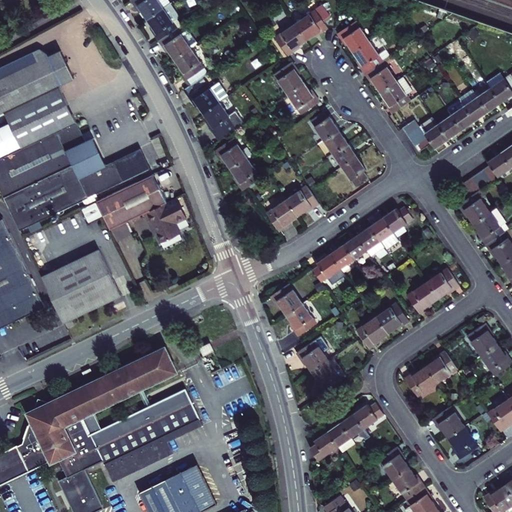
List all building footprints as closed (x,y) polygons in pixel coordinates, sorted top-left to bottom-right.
[(134,0),(141,9),(143,8),(145,11),(150,18),(166,7),(173,3),(170,0),(134,0)] [(166,7),(150,18),(155,25),(157,29),(155,30),(161,39),(179,27),(174,20),(180,16),(180,13),(173,3),(166,7)] [(299,22),(310,38),(316,34),(320,31),(322,33),(331,26),(319,8),(299,22)] [(351,43),(355,49),(372,38),(358,18),(340,31),(347,42),(349,40),(351,43)] [(304,42),(310,38),(299,22),(279,35),(291,53),(301,47),(300,45),(304,42)] [(177,57),(193,46),(200,41),(192,30),(189,29),(184,33),(179,27),(161,39),(168,49),(170,47),(173,51),(177,57)] [(378,34),(372,38),(355,49),(359,55),(362,60),(361,61),(367,70),(385,58),(391,54),(378,34)] [(193,46),(177,57),(182,64),(184,67),(182,69),(193,84),(204,76),(211,72),(193,46)] [(0,116),(7,113),(62,87),(76,80),(62,52),(51,57),(48,55),(44,51),(37,58),(39,63),(1,82),(0,81),(0,116)] [(399,78),(385,58),(367,70),(374,80),(375,79),(379,84),(383,90),(399,78)] [(301,69),(295,60),(277,72),(290,91),(307,80),(303,74),(300,70),(301,69)] [(511,92),(511,85),(505,76),(502,70),(488,80),(492,85),(502,100),(510,95),(511,92)] [(205,112),(222,100),(230,95),(222,83),(214,89),(204,76),(193,84),(187,88),(197,103),(198,102),(200,105),(205,112)] [(388,101),(394,110),(412,98),(399,78),(383,90),(387,97),(389,99),(388,101)] [(488,80),(488,79),(474,88),(479,94),(492,85),(488,80)] [(307,80),(290,91),(304,112),(322,99),(315,90),(314,91),(312,88),(307,80)] [(502,100),(492,85),(479,94),(489,109),(496,104),(502,100)] [(460,95),(465,102),(475,118),(483,113),(489,109),(479,94),(474,88),(473,86),(460,95)] [(62,87),(7,113),(24,149),(79,122),(69,102),(62,87)] [(222,100),(205,112),(210,119),(212,122),(211,123),(221,138),(246,121),(238,108),(231,113),(222,100)] [(465,102),(452,111),(462,126),(468,122),(475,118),(465,102)] [(328,110),(315,119),(328,138),(344,126),(339,119),(335,114),(331,116),(328,110)] [(462,126),(452,111),(439,120),(449,135),(455,131),(462,126)] [(403,125),(408,132),(420,123),(416,117),(403,125)] [(432,141),(435,145),(442,140),(449,135),(439,120),(425,130),(428,135),(432,141)] [(79,122),(24,149),(0,160),(0,184),(22,231),(152,168),(146,156),(142,148),(107,165),(100,149),(91,130),(84,134),(79,122)] [(420,123),(408,132),(412,138),(425,130),(420,123)] [(328,138),(336,150),(352,139),(348,133),(344,126),(328,138)] [(412,138),(416,143),(428,135),(425,130),(412,138)] [(428,135),(416,143),(420,149),(432,141),(428,135)] [(229,161),(233,167),(250,155),(236,136),(218,148),(225,159),(227,157),(229,161)] [(352,139),(336,150),(345,163),(361,152),(357,145),(352,139)] [(511,142),(510,144),(503,149),(511,162),(511,142)] [(511,163),(511,162),(503,149),(497,153),(489,158),(493,163),(499,172),(511,163)] [(367,159),(361,152),(345,163),(359,182),(371,173),(367,168),(371,165),(367,159)] [(239,179),(245,188),(250,184),(263,176),(250,155),(233,167),(238,173),(241,178),(239,179)] [(499,172),(493,163),(487,166),(495,179),(501,175),(499,172)] [(495,179),(487,166),(481,170),(489,183),(495,179)] [(489,183),(481,170),(475,174),(483,187),(489,183)] [(483,187),(475,174),(469,178),(478,190),(479,190),(483,187)] [(99,203),(112,229),(113,228),(120,242),(127,238),(135,235),(128,221),(146,212),(161,244),(181,234),(176,224),(187,219),(177,199),(168,203),(155,176),(99,203)] [(478,190),(469,178),(463,182),(471,195),(478,190)] [(311,209),(322,201),(312,186),(309,182),(288,197),(299,214),(306,209),(310,206),(311,209)] [(492,209),(479,190),(478,190),(471,195),(461,202),(467,211),(468,210),(470,213),(475,220),(492,209)] [(299,214),(288,197),(268,211),(281,230),(291,223),(289,221),(293,218),(299,214)] [(392,208),(385,213),(396,229),(416,214),(407,202),(400,207),(398,204),(392,208)] [(88,223),(101,218),(95,203),(82,208),(88,223)] [(506,229),(492,209),(475,220),(479,226),(482,231),(481,232),(487,241),(506,229)] [(378,218),(372,222),(383,238),(396,229),(385,213),(378,218)] [(0,220),(0,329),(46,307),(4,219),(0,220)] [(365,227),(359,231),(370,247),(383,238),(372,222),(365,227)] [(387,243),(399,235),(396,229),(383,238),(387,243)] [(511,238),(506,229),(487,241),(495,252),(496,251),(498,254),(503,261),(511,255),(511,238)] [(370,247),(359,231),(353,235),(346,240),(357,256),(370,247)] [(339,245),(333,249),(344,265),(357,256),(346,240),(339,245)] [(344,265),(333,249),(325,255),(319,259),(322,262),(315,266),(319,272),(324,279),(344,265)] [(66,323),(122,296),(119,289),(100,250),(44,277),(66,323)] [(511,255),(503,261),(507,268),(510,271),(508,272),(511,277),(511,255)] [(319,272),(315,266),(314,265),(308,269),(314,276),(319,272)] [(430,280),(440,296),(448,291),(451,289),(453,291),(462,284),(450,267),(430,280)] [(440,296),(430,280),(410,294),(422,312),(431,305),(430,303),(432,302),(440,296)] [(284,306),(289,313),(305,301),(291,281),(273,294),(280,304),(282,303),(284,306)] [(305,301),(289,313),(294,319),(296,323),(294,324),(300,333),(318,320),(305,301)] [(398,302),(378,315),(389,332),(396,327),(400,325),(401,326),(411,320),(398,302)] [(332,310),(337,316),(341,313),(337,307),(332,310)] [(389,332),(378,315),(359,328),(371,347),(380,340),(379,338),(383,336),(389,332)] [(482,353),(499,342),(494,335),(492,332),(494,330),(487,321),(469,334),(482,353)] [(315,369),(333,357),(315,331),(295,345),(305,360),(307,358),(309,362),(315,369)] [(210,342),(200,347),(205,356),(215,351),(210,342)] [(504,349),(499,342),(482,353),(496,374),(511,362),(511,356),(508,351),(506,353),(504,349)] [(0,511),(0,486),(57,459),(60,460),(68,477),(61,481),(75,511),(98,511),(103,510),(104,506),(87,470),(106,462),(107,464),(167,436),(202,420),(187,389),(153,405),(145,389),(180,373),(167,347),(45,404),(38,402),(24,442),(0,453),(0,511)] [(428,364),(439,380),(459,366),(447,348),(437,355),(438,357),(436,359),(428,364)] [(333,357),(315,369),(320,377),(321,379),(319,381),(327,391),(347,378),(333,357)] [(439,380),(428,364),(421,369),(418,371),(417,369),(407,376),(419,394),(439,380)] [(511,399),(510,397),(490,411),(503,429),(511,422),(511,420),(511,419),(511,399)] [(388,415),(379,402),(373,406),(371,403),(365,408),(358,413),(368,428),(388,415)] [(452,404),(434,417),(440,426),(442,425),(445,429),(449,435),(466,424),(452,404)] [(355,438),(368,428),(358,413),(352,417),(344,422),(355,438)] [(205,426),(202,420),(167,436),(170,442),(205,426)] [(331,432),(341,447),(355,438),(344,422),(338,427),(331,432)] [(466,424),(449,435),(453,441),(456,446),(455,447),(461,456),(479,444),(466,424)] [(341,447),(331,432),(321,438),(318,441),(319,443),(314,447),(322,460),(341,447)] [(167,436),(107,464),(115,482),(175,454),(170,442),(167,436)] [(355,438),(341,447),(345,452),(358,443),(355,438)] [(406,454),(399,445),(386,454),(381,458),(395,478),(412,467),(407,459),(404,455),(406,454)] [(198,464),(140,491),(149,511),(201,511),(217,505),(198,464)] [(416,474),(412,467),(395,478),(409,498),(427,486),(421,476),(419,477),(416,474)] [(485,494),(497,511),(507,511),(504,508),(511,502),(511,488),(507,482),(501,486),(497,488),(496,487),(485,494)] [(433,494),(427,486),(409,498),(418,511),(429,511),(439,505),(434,499),(431,495),(433,494)] [(355,511),(346,499),(342,493),(326,505),(330,511),(328,511),(355,511)]
